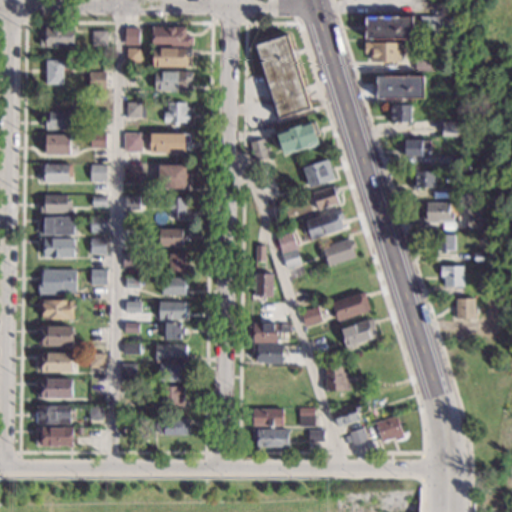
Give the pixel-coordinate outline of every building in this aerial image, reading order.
[(450,40),(441,40),(441,32),(419,31),(419,16),(450,16),(450,40)] [(411,38),(365,38),(365,17),(411,17),(411,38)] [(73,47),(39,47),(39,37),(44,37),(44,27),(74,28),(73,47)] [(185,36),(191,36),(191,47),(150,46),(151,27),(185,28),(185,36)] [(139,45),(123,45),(124,28),(139,29),(139,45)] [(107,46),(90,46),(90,42),(86,42),(86,37),(91,37),(91,31),(107,31),(107,46)] [(309,108),(277,118),(254,46),(286,36),(309,108)] [(399,61),(368,61),(368,53),(364,53),(364,43),(399,43),(399,61)] [(139,62),(126,62),(126,48),(140,49),(139,62)] [(191,58),(186,58),(186,67),(152,66),(152,49),(191,50),(191,58)] [(433,71),(414,72),(414,52),(433,52),(433,71)] [(67,62),(67,67),(62,67),(61,85),(45,84),(46,61),(67,62)] [(192,82),(185,82),(185,91),(154,91),(154,71),(192,72),(192,82)] [(105,88),(88,88),(89,72),(105,72),(105,88)] [(423,98),(377,98),(377,76),(423,76),(423,98)] [(68,90),(68,109),(43,108),(44,89),(68,90)] [(184,107),(188,107),(188,112),(189,112),(189,123),(176,123),(176,126),(172,126),(172,123),(163,123),(163,113),(167,113),(167,102),(184,103),(184,107)] [(144,117),(126,117),(126,103),(138,104),(144,104),(144,117)] [(411,122),(391,121),(391,105),(411,106),(411,122)] [(73,129),(45,129),(45,113),(48,113),(48,112),(73,112),(73,129)] [(107,123),(93,123),(94,112),(108,112),(107,123)] [(458,136),(441,135),(441,121),(458,121),(458,136)] [(316,141),(306,144),(307,147),(294,151),(293,149),(282,153),(276,135),(288,131),(287,129),(300,125),(300,127),(311,124),(316,141)] [(105,134),(105,148),(89,148),(89,133),(105,134)] [(189,145),(183,145),(183,153),(149,153),(149,133),(190,134),(189,145)] [(69,154),(44,154),(45,135),(69,136),(69,154)] [(138,150),(123,149),(124,135),(138,135),(138,150)] [(266,149),(268,148),(270,157),(253,161),(249,143),(264,139),(266,149)] [(430,149),(421,149),(421,155),(404,155),(404,140),(430,140),(430,149)] [(334,180),(328,182),(328,184),(320,187),(320,185),(307,189),(301,168),(328,159),(334,180)] [(71,165),(71,177),(67,177),(67,183),(39,182),(39,164),(71,165)] [(105,181),(90,181),(91,165),(105,165),(105,181)] [(140,183),(123,183),(124,165),(140,165),(140,183)] [(184,189),(158,189),(159,166),(185,167),(184,189)] [(433,188),(415,188),(415,171),(433,171),(433,188)] [(339,203),(316,210),(311,194),(334,187),(339,203)] [(469,197),(454,197),(454,187),(470,187),(469,197)] [(67,201),(71,201),(71,208),(67,208),(67,214),(39,213),(39,202),(43,202),(43,196),(67,196),(67,201)] [(138,199),(144,199),(144,207),(138,207),(138,211),(125,211),(125,197),(138,196),(138,199)] [(106,198),(105,209),(91,209),(92,198),(106,198)] [(184,219),(168,218),(168,198),(185,198),(184,219)] [(448,213),(451,213),(451,220),(444,220),(444,222),(422,222),(422,216),(425,216),(425,203),(448,203),(448,213)] [(343,218),(339,219),(342,229),(310,239),(308,233),(303,234),(301,227),(305,225),(304,221),(340,209),(343,218)] [(74,235),(38,235),(39,217),(74,218),(74,235)] [(104,233),(90,233),(90,217),(105,217),(104,233)] [(481,231),(466,230),(466,219),(481,219),(481,231)] [(139,243),(125,243),(125,228),(139,228),(139,243)] [(181,247),(159,247),(160,230),(181,230),(181,247)] [(296,249),(281,254),(276,237),(291,233),(296,249)] [(453,234),(453,250),(436,249),(436,234),(453,234)] [(73,239),(74,246),(77,245),(77,253),(74,253),(74,257),(42,258),(41,246),(38,246),(38,240),(73,239)] [(104,254),(89,254),(90,239),(105,239),(104,254)] [(355,258),(328,266),(328,265),(325,266),(322,256),(324,255),(322,248),(349,239),(355,258)] [(263,261),(254,261),(254,246),(263,246),(263,261)] [(300,265),(286,269),(282,256),(296,251),(300,265)] [(135,268),(122,268),(122,253),(136,253),(135,268)] [(487,262),(473,262),(474,253),(488,253),(487,262)] [(182,271),(169,271),(170,254),(183,254),(182,271)] [(462,286),(444,286),(444,279),(439,279),(440,265),(462,265),(462,286)] [(363,285),(328,297),(324,286),(327,285),(324,277),(357,266),(363,285)] [(105,286),(89,286),(90,270),(106,271),(105,286)] [(76,293),(61,293),(61,295),(38,295),(38,280),(42,280),(42,271),(76,271),(76,293)] [(271,297),(253,296),(253,273),(255,273),(272,274),(271,297)] [(138,289),(124,289),(125,277),(138,278),(138,289)] [(309,292),(296,297),(291,282),(304,277),(309,292)] [(183,296),(160,295),(161,278),(183,278),(183,296)] [(491,292),(476,291),(476,282),(491,282),(491,292)] [(370,310),(336,321),(330,304),(364,293),(370,310)] [(73,320),(40,319),(40,310),(37,310),(37,299),(74,300),(73,320)] [(473,317),(456,317),(456,299),(473,299),(473,317)] [(140,302),(140,313),(124,313),(125,301),(140,302)] [(183,320),(158,320),(158,302),(183,302),(183,320)] [(105,318),(90,318),(90,303),(106,303),(105,318)] [(322,321),(305,327),(300,312),(317,306),(322,321)] [(378,337),(344,347),(339,329),(372,318),(378,337)] [(138,333),(123,333),(123,322),(138,322),(138,333)] [(180,323),(180,328),(182,328),(182,334),(180,334),(180,340),(164,339),(165,323),(180,323)] [(276,343),(250,344),(250,341),(247,341),(247,326),(276,324),(276,343)] [(290,333),(279,333),(279,325),(290,326),(290,333)] [(72,346),(41,346),(41,335),(37,335),(37,327),(73,328),(72,346)] [(105,343),(89,343),(89,328),(94,328),(105,328),(105,343)] [(138,355),(122,355),(123,343),(139,343),(138,355)] [(186,358),(182,358),(182,362),(154,362),(154,345),(186,345),(186,358)] [(281,364),(255,363),(255,355),(251,355),(251,345),(281,346),(281,364)] [(72,372),(37,371),(37,354),(70,354),(73,355),(72,372)] [(105,354),(105,369),(89,369),(90,354),(105,354)] [(136,380),(119,380),(120,363),(136,364),(136,380)] [(187,382),(158,382),(158,364),(188,365),(187,382)] [(341,372),(348,372),(349,391),(323,392),(323,382),(325,381),(324,367),(341,366),(341,372)] [(273,390),(252,389),(253,367),(273,367),(273,390)] [(72,398),(36,397),(37,380),(72,381),(72,398)] [(137,397),(123,397),(123,385),(138,386),(137,397)] [(183,399),(180,399),(180,406),(156,406),(156,404),(154,404),(154,399),(157,399),(157,388),(183,388),(183,399)] [(311,407),(295,407),(295,395),(312,396),(311,407)] [(361,414),(357,415),(358,421),(336,427),(331,409),(358,402),(361,414)] [(69,425),(35,424),(36,405),(70,406),(69,425)] [(101,419),(89,419),(89,407),(102,407),(101,419)] [(314,427),(298,427),(298,408),(314,409),(314,427)] [(282,426),(252,425),(252,410),(282,411),(282,426)] [(402,435),(382,442),(375,423),(395,416),(402,435)] [(136,434),(121,435),(121,419),(136,419),(136,434)] [(187,435),(157,435),(157,419),(187,419),(187,435)] [(72,446),(57,446),(57,448),(36,447),(36,428),(72,428),(72,446)] [(362,428),(367,442),(354,447),(349,433),(362,428)] [(91,437),(83,437),(83,429),(90,429),(91,429),(91,437)] [(287,448),(256,447),(256,440),(251,440),(251,430),(288,430),(287,448)] [(322,439),(308,439),(308,430),(322,430),(322,439)]
